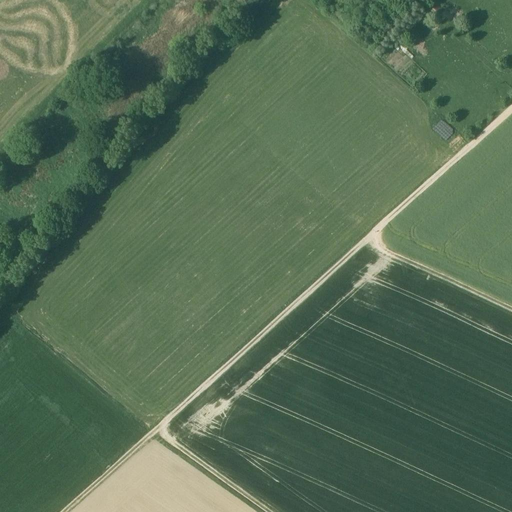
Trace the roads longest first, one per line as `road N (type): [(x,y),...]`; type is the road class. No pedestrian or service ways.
road 1 (track): [(64,511),(511,120)]
road 2 (track): [(373,246),(511,312)]
road 3 (track): [(157,429),(265,511)]
